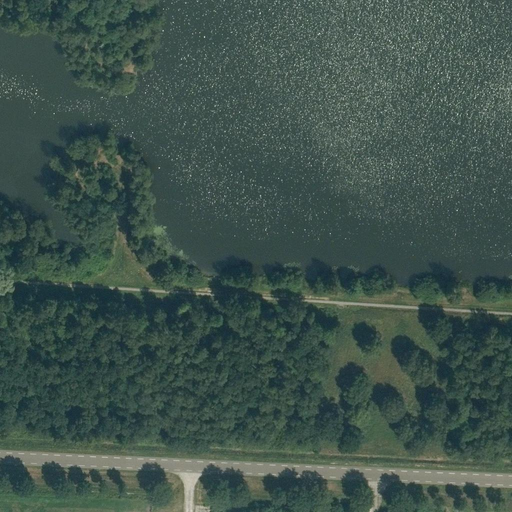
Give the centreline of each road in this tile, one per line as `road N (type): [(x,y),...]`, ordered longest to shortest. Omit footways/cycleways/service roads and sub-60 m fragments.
road 1 (track): [(511,309),(0,276)]
road 2 (tertiary): [(511,480),(0,457)]
